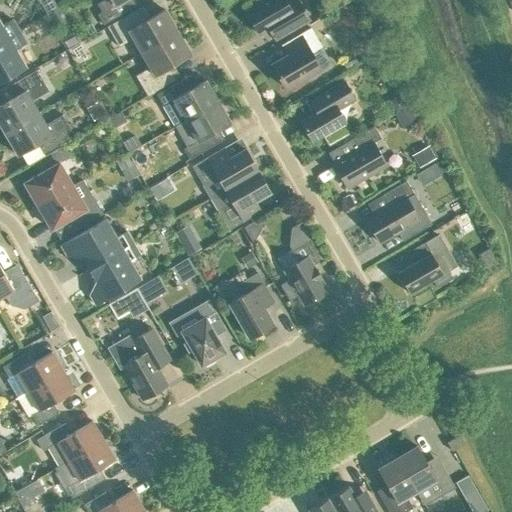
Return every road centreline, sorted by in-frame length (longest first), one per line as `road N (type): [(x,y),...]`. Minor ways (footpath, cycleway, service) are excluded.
road 1 (residential): [(137,437),(371,306),(192,0)]
road 2 (residential): [(137,437),(0,214)]
road 3 (residential): [(242,511),(408,415),(391,386)]
